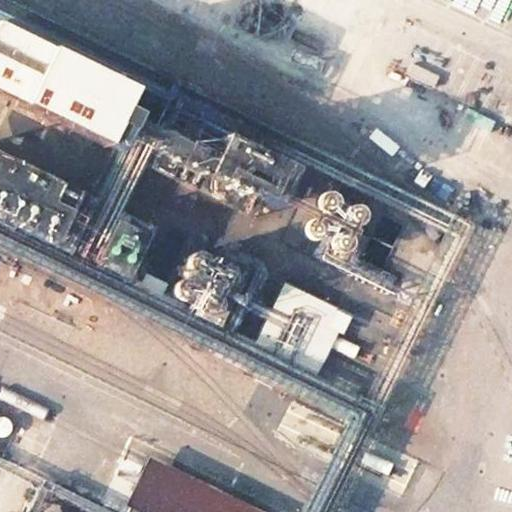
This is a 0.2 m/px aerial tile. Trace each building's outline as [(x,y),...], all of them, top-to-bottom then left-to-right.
[(167,0),(343,87),(359,56),(331,42),(352,0),(167,0)] [(0,26),(0,107),(101,160),(130,103),(53,62),(62,46),(6,17),(1,26),(0,26)] [(289,176),(178,121),(150,180),(262,233),(289,176)] [(90,211),(0,165),(0,236),(61,268),(90,211)] [(400,222),(328,186),(292,259),(400,312),(410,292),(397,285),(418,241),(396,230),(400,222)] [(161,242),(127,226),(99,281),(135,299),(161,242)] [(260,281),(177,240),(147,305),(243,350),(260,315),(246,308),(260,281)] [(450,281),(430,271),(409,315),(429,325),(450,281)] [(320,334),(304,326),(288,359),(304,367),(320,334)] [(0,450),(9,433),(0,428),(0,450)] [(254,511),(180,475),(160,511),(254,511)] [(60,511),(57,511),(34,501),(28,511),(83,511),(65,503),(60,511)]
